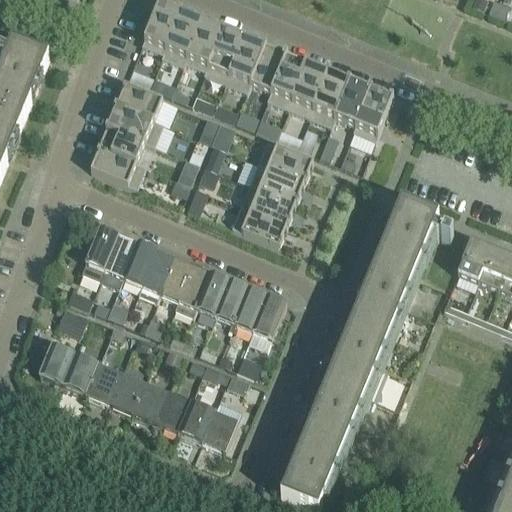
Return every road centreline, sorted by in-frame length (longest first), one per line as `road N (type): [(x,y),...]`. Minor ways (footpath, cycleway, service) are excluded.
road 1 (residential): [(53,186),(315,294),(319,322),(242,511)]
road 2 (residential): [(204,0),(511,126)]
road 3 (residential): [(235,511),(0,415)]
road 4 (residential): [(53,186),(111,0)]
road 5 (residential): [(0,352),(53,186)]
